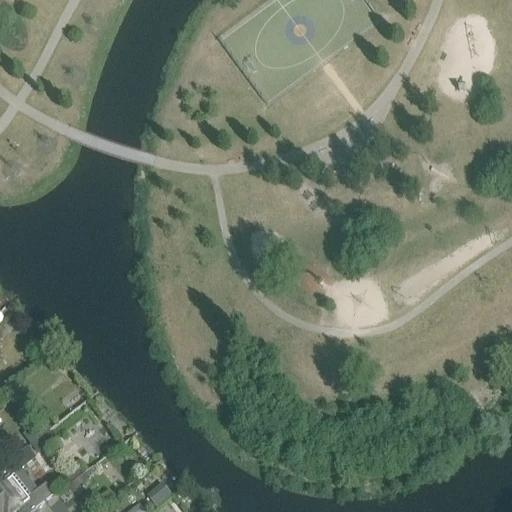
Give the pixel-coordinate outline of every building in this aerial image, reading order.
[(33,447),(51,434),(41,422),(24,436),(33,447)] [(40,455),(57,441),(51,434),(33,447),(40,455)] [(39,492),(23,473),(38,461),(29,450),(0,472),(0,482),(3,485),(0,487),(0,511),(40,511),(47,508),(46,506),(56,498),(46,486),(39,492)] [(74,493),(90,481),(86,476),(70,488),(74,493)] [(174,499),(165,488),(149,500),(158,511),(174,499)] [(66,511),(56,498),(46,506),(47,508),(40,511),(66,511)]
